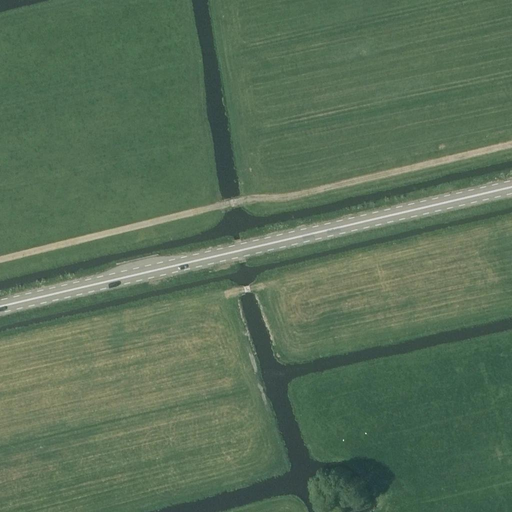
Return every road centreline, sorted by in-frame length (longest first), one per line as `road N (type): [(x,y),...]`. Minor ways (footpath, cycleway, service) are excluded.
road 1 (secondary): [(0,307),(511,184)]
road 2 (track): [(511,146),(0,262)]
